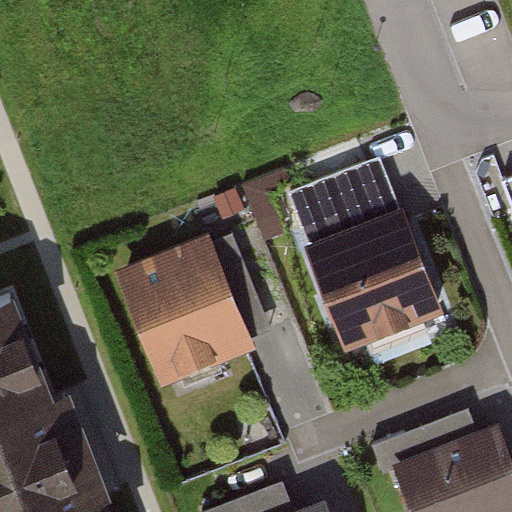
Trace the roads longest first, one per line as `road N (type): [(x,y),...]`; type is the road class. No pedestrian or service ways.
road 1 (residential): [(442,145),(511,323)]
road 2 (residential): [(387,0),(442,145)]
